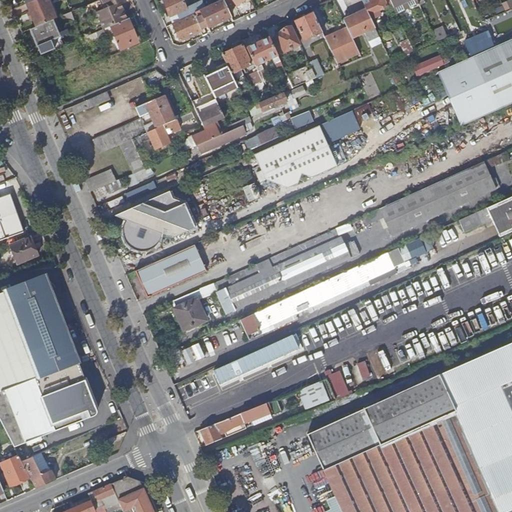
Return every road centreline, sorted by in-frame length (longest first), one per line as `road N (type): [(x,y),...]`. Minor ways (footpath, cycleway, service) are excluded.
road 1 (tertiary): [(180,441),(0,30)]
road 2 (unknown): [(122,311),(511,132)]
road 3 (unknown): [(171,419),(247,402),(299,367),(511,282)]
road 4 (unknown): [(155,386),(485,242)]
road 5 (tertiary): [(33,164),(156,452)]
road 6 (residential): [(166,58),(305,0)]
road 7 (residential): [(27,506),(156,452)]
